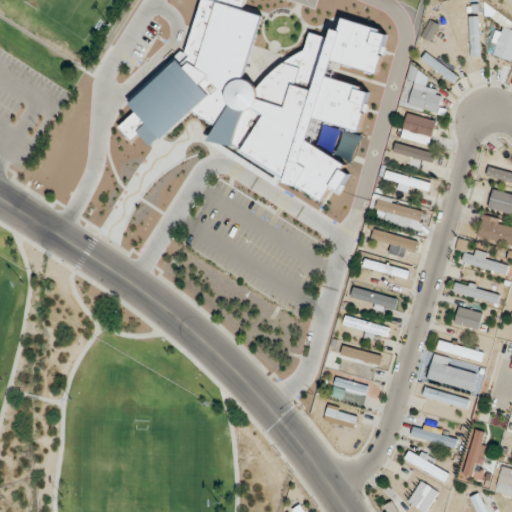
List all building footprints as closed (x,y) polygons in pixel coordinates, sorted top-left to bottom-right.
[(120,129),(131,143),(139,136),(152,145),(194,113),(214,126),(206,160),(338,190),(353,179),(339,160),(312,143),(317,120),(361,130),(370,89),(332,80),(336,64),(378,73),(388,31),(342,20),(341,25),(332,33),(330,38),(310,33),(307,47),(256,85),(246,79),(261,14),(244,10),(246,0),(207,0),(136,114),(132,109),(120,129)] [(468,62),(479,62),(479,16),(468,16),(468,62)] [(439,24),(429,19),(421,37),(430,41),(439,24)] [(488,51),(510,61),(511,56),(511,30),(500,25),(488,51)] [(420,59),(452,83),(458,76),(425,52),(420,59)] [(442,90),(409,84),(405,105),(438,111),(442,90)] [(431,138),(436,120),(406,113),(402,131),(431,138)] [(393,152),(432,163),(435,154),(396,142),(393,152)] [(383,180),(408,191),(411,185),(427,192),(429,186),(388,168),(383,180)] [(511,194),(493,188),(487,207),(511,215),(511,194)] [(374,220),(408,227),(410,219),(420,222),(423,211),(378,201),(374,220)] [(477,235),(511,247),(511,225),(484,215),(477,235)] [(372,239),(388,243),(386,254),(403,257),(405,249),(415,251),(417,239),(373,231),(372,239)] [(508,265),(486,260),(488,253),(474,250),(473,253),(465,250),(462,263),(506,275),(508,265)] [(409,271),(365,258),(363,267),(406,280),(409,271)] [(452,293),(497,303),(499,292),(454,282),(452,293)] [(397,299),(354,287),(350,303),(393,315),(397,299)] [(482,313),(458,306),(453,322),(477,330),(482,313)] [(377,333),(386,337),(389,330),(347,313),(342,325),(375,338),(377,333)] [(483,353),(440,338),(436,348),(480,363),(483,353)] [(341,354),(379,365),(382,357),(343,346),(341,354)] [(427,380),(473,390),(477,373),(449,367),(451,358),(432,354),(427,380)] [(369,386),(336,377),(330,397),(363,406),(369,386)] [(469,397),(424,388),(422,398),(468,407),(469,397)] [(360,417),(328,408),(326,415),(358,424),(360,417)] [(454,449),(457,439),(413,426),(410,435),(454,449)] [(479,457),(483,458),(487,446),(480,443),(484,433),(477,430),(461,472),(471,476),(479,457)] [(403,461),(444,481),(448,473),(435,466),(438,461),(410,447),(403,461)] [(511,469),(501,467),(495,492),(511,496),(511,469)] [(425,511),(438,491),(421,481),(408,502),(423,511),(425,511)] [(486,511),(477,493),(468,498),(474,511),(486,511)]
